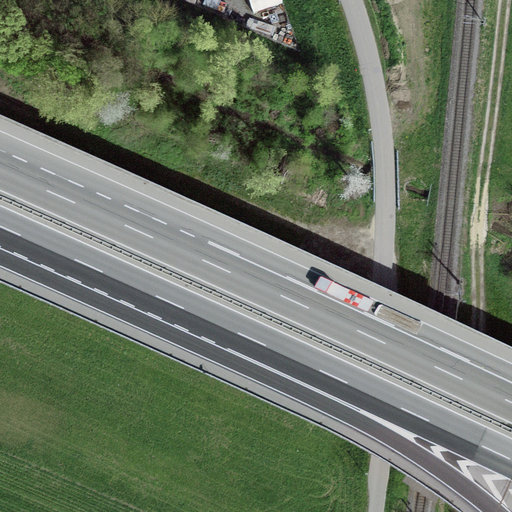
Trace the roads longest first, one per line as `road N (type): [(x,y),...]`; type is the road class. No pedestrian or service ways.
road 1 (motorway): [(511,400),(0,165)]
road 2 (track): [(373,511),(386,237),(379,109),(353,0)]
road 3 (track): [(503,0),(460,511)]
road 4 (motorway): [(232,329),(276,379),(439,468),(498,511)]
road 5 (motorway): [(232,329),(511,457)]
road 6 (motorway): [(0,225),(232,329)]
